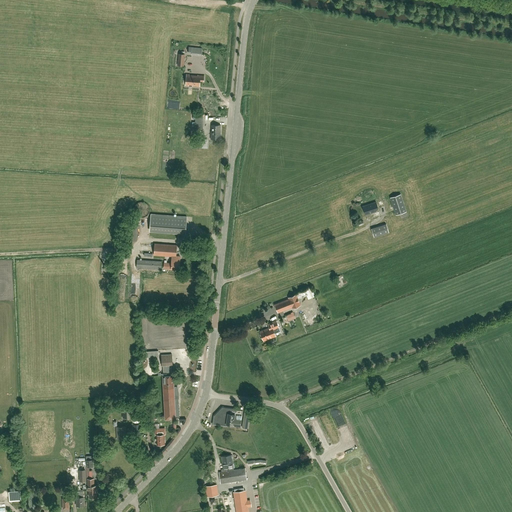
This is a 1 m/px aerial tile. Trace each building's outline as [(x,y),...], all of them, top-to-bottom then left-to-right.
[(192,55),(202,56),(203,48),(196,47),(192,47),(192,55)] [(186,82),(186,85),(188,86),(189,85),(193,85),(192,86),(199,87),(200,81),(203,81),(204,76),(198,75),(198,76),(189,75),(189,74),(187,74),(186,79),(188,79),(188,82),(186,82)] [(210,91),(202,91),(202,101),(210,101),(210,91)] [(195,128),(203,128),(203,114),(196,114),(195,119),(195,128)] [(220,139),(220,132),(220,125),(211,125),(211,131),(210,139),(220,139)] [(194,140),(193,140),(192,143),(194,143),(194,148),(207,148),(208,139),(194,139),(194,140)] [(401,195),(390,198),(396,215),(406,212),(401,195)] [(365,215),(376,211),(378,208),(376,202),(363,207),(365,215)] [(149,232),(180,234),(185,234),(187,216),(151,213),(149,232)] [(132,240),(137,241),(138,225),(127,224),(125,244),(132,244),(132,240)] [(374,237),(389,232),(386,224),(372,229),(374,237)] [(180,256),(176,256),(177,245),(154,244),(153,255),(172,256),(171,261),(171,263),(164,263),(164,268),(179,269),(179,262),(180,256)] [(161,269),(161,261),(137,260),(136,268),(161,269)] [(311,287),(306,289),(297,293),(299,298),(307,295),(308,299),(315,296),(311,287)] [(289,298),(289,299),(275,305),(278,312),(292,306),(293,308),(300,305),(296,295),(289,298)] [(286,315),(289,321),(297,317),(294,312),(286,315)] [(280,331),(278,327),(276,321),(268,324),(269,328),(260,332),(264,341),(276,336),(275,334),(280,331)] [(176,419),(174,398),(179,398),(178,399),(179,399),(179,395),(178,390),(177,386),(177,387),(174,387),(173,375),(172,375),(172,365),(172,354),(161,355),(162,366),(163,366),(163,376),(165,419),(176,419)] [(149,374),(154,373),(154,364),(153,359),(150,359),(150,363),(144,363),(145,371),(149,371),(149,374)] [(132,418),(131,412),(131,407),(122,408),(123,419),(132,418)] [(242,415),(235,414),(236,410),(222,408),(214,416),(213,424),(226,426),(226,424),(233,425),(240,426),(242,415)] [(249,412),(244,411),(242,428),(248,429),(250,419),(248,418),(249,412)] [(117,439),(126,439),(125,426),(117,427),(117,439)] [(161,444),(165,444),(165,434),(165,428),(155,428),(155,435),(156,435),(157,439),(156,439),(156,440),(157,440),(157,444),(158,444),(159,445),(160,445),(161,444)] [(245,468),(234,470),(233,467),(234,467),(234,464),(233,464),(231,455),(222,456),(224,469),(221,469),(222,472),(219,472),(221,483),(246,480),(245,468)] [(93,479),(87,479),(88,490),(89,490),(89,498),(91,497),(92,499),(94,498),(95,497),(96,497),(96,491),(97,491),(97,485),(94,486),(93,479)] [(217,485),(209,486),(205,487),(207,497),(218,495),(218,494),(217,485)] [(249,506),(248,501),(246,501),(245,491),(245,490),(233,492),(234,493),(235,492),(237,511),(247,511),(247,506),(249,506)]
